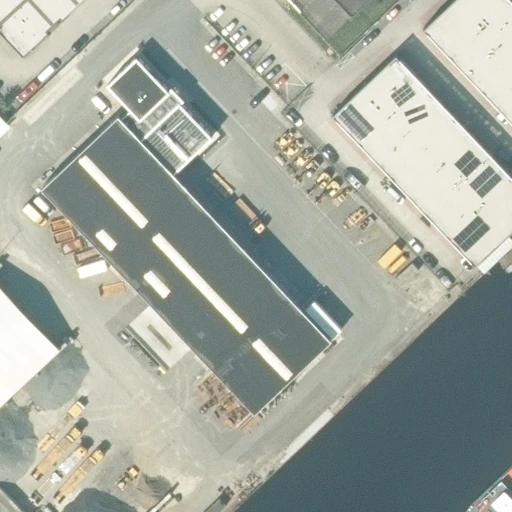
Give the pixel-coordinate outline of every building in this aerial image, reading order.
[(63,17),(81,0),(0,0),(0,29),(23,55),(48,31),(47,30),(61,16),(63,17)] [(335,0),(352,17),(369,0),(335,0)] [(511,0),(452,0),(423,28),(511,121),(511,0)] [(511,230),(511,175),(396,53),(332,114),(475,265),(511,230)] [(137,56),(107,84),(131,108),(122,117),(174,172),(212,136),(180,102),(182,100),(183,101),(184,99),(172,86),(170,88),(171,88),(169,90),(137,56)] [(255,411),(332,339),(174,172),(122,117),(119,114),(42,186),(255,411)] [(214,192),(206,199),(215,208),(222,201),(214,192)] [(0,405),(63,347),(0,279),(0,405)] [(223,446),(246,418),(223,399),(199,427),(223,446)]
